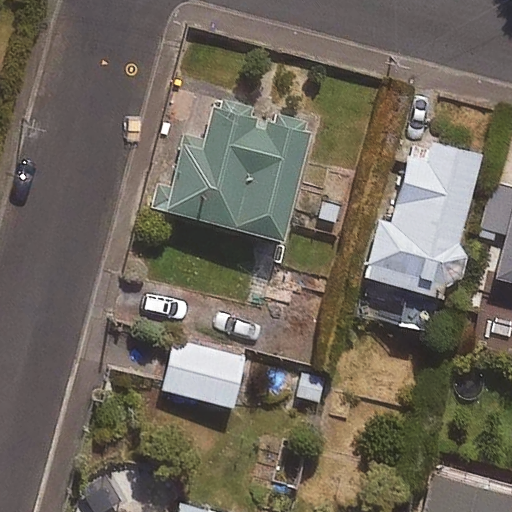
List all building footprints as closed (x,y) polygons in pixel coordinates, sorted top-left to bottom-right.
[(304,126),(212,101),(201,142),(166,132),(146,205),(274,240),(304,126)] [(473,156),(406,138),(384,221),(373,218),(347,315),(424,336),(473,156)] [(511,187),(489,181),(475,234),(498,240),(489,276),(511,281),(511,187)] [(242,357),(173,339),(161,389),(229,407),(242,357)] [(509,511),(511,501),(511,499),(429,478),(419,511),(509,511)] [(207,511),(177,503),(174,511),(207,511)]
